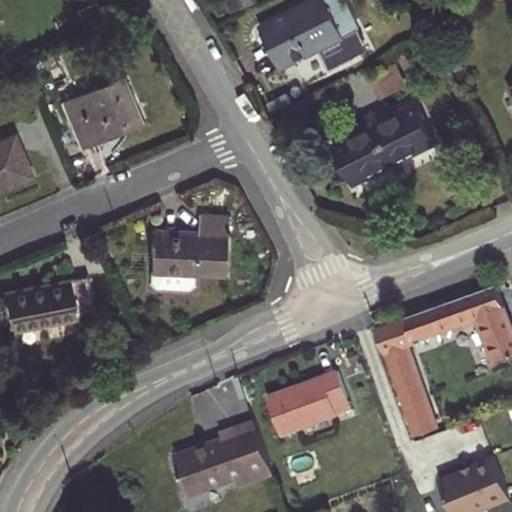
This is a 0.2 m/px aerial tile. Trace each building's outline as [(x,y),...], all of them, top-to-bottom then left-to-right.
[(235,13),(255,5),(252,0),(234,0),(231,2),(235,13)] [(314,0),(261,27),(281,68),(359,28),(344,0),(314,0)] [(86,26),(104,18),(97,2),(79,9),(86,26)] [(375,78),(383,96),(406,85),(398,67),(375,78)] [(124,75),(63,101),(83,147),(117,134),(115,127),(141,116),(124,75)] [(264,99),(270,110),(278,106),(273,94),(264,99)] [(395,164),(439,143),(418,102),(390,116),(386,107),(371,115),(395,164)] [(334,145),(353,185),(395,164),(371,115),(356,122),(361,131),(334,145)] [(141,116),(115,127),(117,134),(144,122),(141,116)] [(15,136),(0,142),(0,188),(31,175),(15,136)] [(229,216),(201,214),(199,232),(155,229),(153,272),(226,276),(229,216)] [(89,276),(5,292),(13,330),(80,317),(79,311),(95,307),(89,276)] [(511,321),(497,284),(426,309),(433,332),(467,321),(485,367),(511,356),(511,321)] [(407,316),(415,339),(433,332),(426,309),(407,316)] [(415,339),(407,316),(376,327),(406,413),(430,404),(410,344),(416,342),(415,339)] [(269,396),(282,432),(354,408),(340,370),(269,396)] [(230,387),(240,416),(251,412),(240,383),(230,387)] [(417,444),(440,434),(430,404),(406,413),(417,444)] [(254,418),(221,431),(223,437),(176,454),(189,492),(237,475),(239,483),(274,471),(254,418)] [(453,511),(466,511),(510,494),(495,458),(473,467),(474,469),(441,483),(453,511)] [(266,499),(270,510),(282,506),(278,494),(266,499)]
